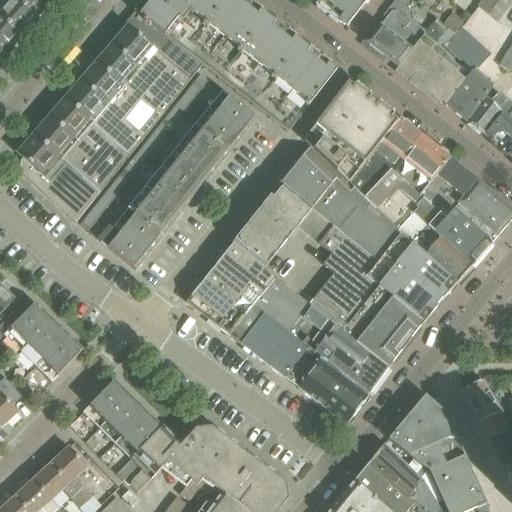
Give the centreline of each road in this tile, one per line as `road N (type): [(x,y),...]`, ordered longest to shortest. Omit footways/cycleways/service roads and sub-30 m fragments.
road 1 (residential): [(277,0),(511,185)]
road 2 (residential): [(137,326),(295,133)]
road 3 (residential): [(341,469),(137,326)]
road 4 (residential): [(0,467),(137,326)]
road 5 (residential): [(137,326),(0,207)]
road 6 (residential): [(437,352),(511,508)]
road 7 (residential): [(0,121),(109,0)]
road 8 (residential): [(341,469),(437,352)]
